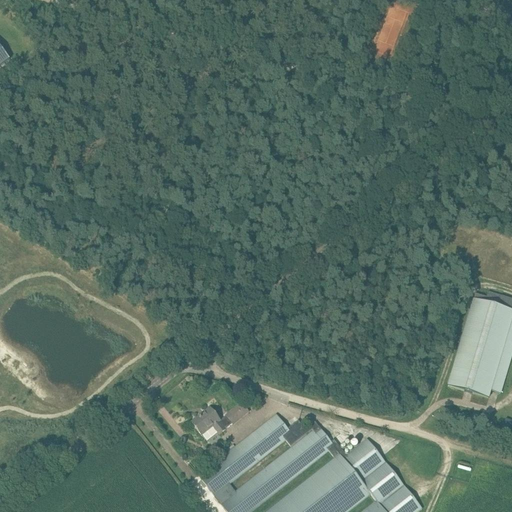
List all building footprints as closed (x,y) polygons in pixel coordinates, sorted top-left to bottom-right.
[(427,36),(419,33),(416,41),(420,43),(418,48),(423,50),(428,39),(426,39),(427,36)] [(0,46),(0,67),(10,60),(0,46)] [(476,294),(474,300),(448,387),(488,399),(490,392),(501,395),(511,357),(511,299),(501,296),(501,295),(488,292),(486,298),(476,294)] [(248,413),(241,404),(220,421),(209,409),(210,410),(201,418),(200,417),(191,423),(202,436),(213,427),(219,435),(232,425),(248,413)] [(298,421),(288,429),(277,416),(269,422),(224,457),(198,477),(224,509),(225,511),(251,511),(329,451),(334,459),(266,511),(350,511),(370,496),(376,503),(364,511),(418,511),(422,509),(385,463),(367,440),(343,459),(319,427),(318,427),(315,423),(306,430),(298,421)]
